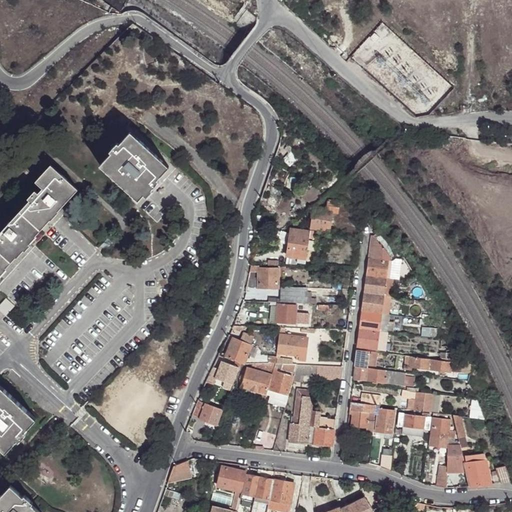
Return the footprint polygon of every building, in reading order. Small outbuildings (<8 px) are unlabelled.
[(144,196),(157,181),(169,169),(131,134),(120,146),(112,155),(100,168),(138,202),(144,196)] [(112,155),(120,146),(118,145),(110,153),(112,155)] [(77,190),(50,165),(35,182),(42,188),(38,194),(31,201),(21,212),(41,231),(77,190)] [(159,183),(157,181),(144,196),(147,198),(154,192),(152,191),(159,183)] [(28,198),(31,201),(38,194),(35,191),(28,198)] [(332,192),(329,195),(337,203),(340,200),(332,192)] [(312,211),(308,214),(311,217),(309,230),(334,233),(336,215),(337,215),(338,204),(327,203),(326,213),(312,211)] [(41,231),(21,212),(0,234),(0,251),(12,262),(24,249),(25,251),(30,245),(29,244),(41,231)] [(301,220),(290,230),(296,230),(304,223),(301,220)] [(308,245),(309,234),(290,232),(286,258),(297,260),(304,261),(306,261),(308,245)] [(382,253),(372,237),(371,238),(369,261),(379,263),(390,261),(386,257),(384,252),(382,253)] [(0,277),(1,276),(0,275),(0,274),(12,262),(0,251),(0,277)] [(297,260),(286,258),(285,266),(296,267),(296,264),(297,260)] [(379,263),(369,261),(367,277),(385,279),(385,278),(387,264),(379,263)] [(267,268),(257,268),(257,273),(257,281),(257,286),(257,291),(277,291),(278,269),(274,268),(267,268)] [(385,279),(367,277),(364,295),(383,298),(385,282),(385,279)] [(281,290),(280,300),(280,303),(305,304),(306,293),(306,291),(296,290),(286,290),(281,290)] [(383,298),(364,295),(362,313),(381,316),(383,298)] [(6,299),(0,306),(0,310),(7,316),(15,307),(6,299)] [(269,324),(275,324),(277,305),(271,305),(269,324)] [(277,305),(275,324),(298,327),(299,317),(295,316),(295,306),(277,305)] [(380,324),(381,316),(362,313),(360,332),(378,334),(380,324)] [(390,317),(381,316),(380,324),(387,324),(389,325),(390,317)] [(235,319),(231,328),(240,328),(243,329),(246,329),(246,320),(241,319),(240,321),(235,319)] [(246,329),(259,329),(259,321),(246,320),(246,329)] [(387,335),(387,324),(380,324),(378,334),(386,335),(387,335)] [(421,336),(437,337),(438,329),(422,327),(421,336)] [(378,334),(360,332),(358,349),(376,351),(378,334)] [(242,334),(238,342),(249,347),(252,338),(242,334)] [(384,352),(386,335),(378,334),(376,351),(384,352)] [(279,337),(277,355),(281,355),(296,357),(298,339),(283,337),(279,337)] [(306,340),(298,339),(296,357),(295,363),(304,363),(306,340)] [(231,340),(222,357),(234,362),(243,365),(244,366),(251,348),(249,347),(238,342),(231,340)] [(440,361),(440,354),(440,353),(426,351),(425,360),(440,361)] [(376,369),(377,355),(357,352),(355,369),(366,371),(367,368),(376,369)] [(459,363),(454,355),(440,354),(440,361),(459,363)] [(409,366),(410,359),(403,358),(402,369),(401,375),(406,371),(406,366),(409,366)] [(464,374),(459,363),(440,361),(425,360),(410,359),(409,366),(406,366),(406,371),(408,371),(409,368),(427,370),(449,372),(458,373),(464,374)] [(239,369),(241,370),(243,365),(234,362),(232,367),(239,369)] [(218,371),(215,380),(222,382),(233,385),(239,369),(232,367),(221,363),(218,371)] [(266,365),(264,371),(272,374),(273,370),(275,365),(271,365),(266,365)] [(305,367),(297,367),(296,375),(305,376),(305,367)] [(408,371),(406,371),(401,375),(405,375),(413,376),(427,378),(427,370),(409,368),(408,371)] [(206,377),(204,383),(213,386),(215,380),(218,371),(211,369),(206,377)] [(266,395),(271,376),(247,369),(243,382),(242,385),(242,388),(257,392),(266,395)] [(340,382),(341,372),(342,371),(339,370),(325,369),(317,369),(316,373),(315,380),(322,381),(340,382)] [(368,371),(366,371),(355,369),(354,378),(359,379),(359,382),(366,383),(368,371)] [(388,373),(368,371),(366,383),(386,385),(388,373)] [(448,380),(458,381),(458,373),(449,372),(448,380)] [(288,389),(289,385),(292,377),(276,373),(271,391),(287,396),(288,389)] [(405,375),(401,375),(395,374),(388,373),(386,385),(404,387),(405,379),(405,375)] [(469,382),(464,374),(458,373),(458,381),(469,382)] [(18,441),(26,433),(37,420),(0,386),(0,447),(7,453),(18,441)] [(253,402),(257,392),(242,388),(239,387),(236,398),(253,402)] [(285,408),(288,396),(287,396),(271,391),(268,403),(285,408)] [(311,413),(313,400),(310,400),(311,393),(299,391),(299,399),(298,398),(295,419),(292,419),(289,444),(306,446),(308,428),(309,428),(311,413)] [(264,405),(266,395),(257,392),(253,402),(264,405)] [(402,399),(416,401),(417,394),(414,393),(407,392),(403,392),(402,399)] [(430,413),(433,395),(418,393),(417,394),(416,401),(415,412),(430,413)] [(360,407),(381,409),(382,399),(362,397),(360,407)] [(197,402),(190,417),(199,420),(205,405),(197,402)] [(205,405),(199,420),(217,426),(223,411),(205,405)] [(360,407),(350,405),(349,415),(352,415),(367,417),(375,418),(375,420),(378,420),(379,412),(380,412),(381,409),(360,407)] [(395,414),(380,412),(379,412),(378,420),(376,435),(392,436),(395,414)] [(320,414),(311,413),(309,428),(308,446),(333,449),(336,422),(319,420),(320,414)] [(352,415),(352,418),(351,428),(366,430),(367,417),(352,415)] [(402,429),(424,431),(425,419),(423,419),(404,416),(402,429)] [(365,438),(373,439),(373,435),(375,420),(375,418),(367,417),(366,430),(365,438)] [(465,437),(460,418),(453,417),(458,439),(465,437)] [(440,439),(449,440),(449,433),(451,422),(433,420),(429,448),(438,449),(440,439)] [(402,429),(402,433),(402,437),(423,440),(424,431),(402,429)] [(28,435),(26,433),(18,441),(20,443),(28,435)] [(467,447),(465,437),(458,439),(460,446),(461,448),(467,447)] [(244,439),(241,449),(247,450),(250,441),(244,439)] [(448,450),(449,447),(449,440),(440,439),(438,449),(448,450)] [(461,448),(460,446),(449,447),(448,450),(447,468),(447,472),(466,471),(465,463),(462,453),(461,450),(461,448)] [(382,455),(381,466),(391,470),(392,455),(384,455),(382,455)] [(465,457),(466,463),(486,460),(484,455),(465,457)] [(465,463),(466,471),(470,487),(492,485),(486,460),(466,463),(465,463)] [(193,478),(189,461),(173,467),(166,484),(193,478)] [(510,483),(505,467),(495,469),(497,473),(498,476),(500,484),(510,483)] [(236,492),(241,492),(244,475),(244,473),(221,468),(216,486),(236,492)] [(259,478),(267,480),(269,473),(260,472),(259,478)] [(441,473),(437,488),(446,489),(447,472),(446,473),(441,473)] [(243,495),(254,497),(259,478),(251,477),(244,475),(241,492),(240,494),(243,495)] [(254,497),(269,500),(273,479),(267,480),(259,478),(254,497)] [(273,479),(269,500),(267,509),(281,511),(288,511),(294,483),(273,479)] [(39,511),(31,504),(23,497),(10,485),(0,496),(0,511),(39,511)] [(24,495),(23,497),(31,504),(33,503),(24,495)] [(236,511),(235,511),(240,511),(244,498),(242,497),(239,497),(237,505),(236,511)] [(373,511),(372,509),(364,498),(340,509),(339,507),(327,511),(373,511)] [(408,499),(406,506),(416,508),(418,502),(408,499)]
